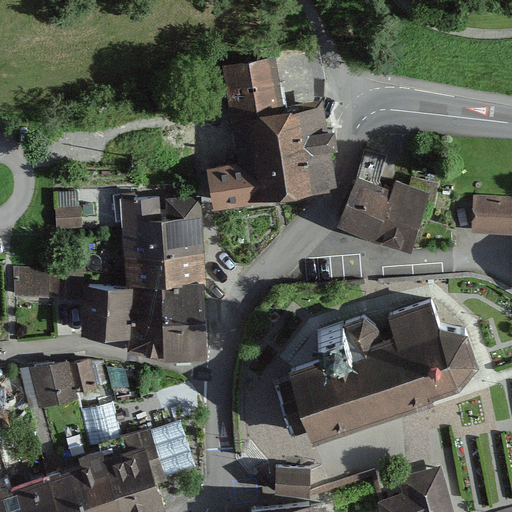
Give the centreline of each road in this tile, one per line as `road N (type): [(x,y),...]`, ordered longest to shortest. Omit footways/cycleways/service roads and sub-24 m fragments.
road 1 (residential): [(218,366),(240,293),(332,194),(362,119),(382,109),(511,122)]
road 2 (residential): [(218,366),(89,344),(0,349)]
road 3 (residential): [(204,511),(215,464),(218,366)]
